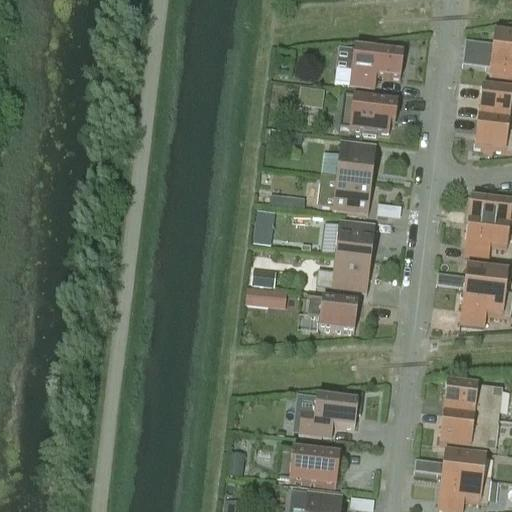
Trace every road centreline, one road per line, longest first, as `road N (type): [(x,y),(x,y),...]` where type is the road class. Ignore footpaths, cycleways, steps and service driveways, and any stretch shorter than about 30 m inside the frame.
road 1 (residential): [(431,176),(396,511)]
road 2 (residential): [(453,0),(431,176)]
